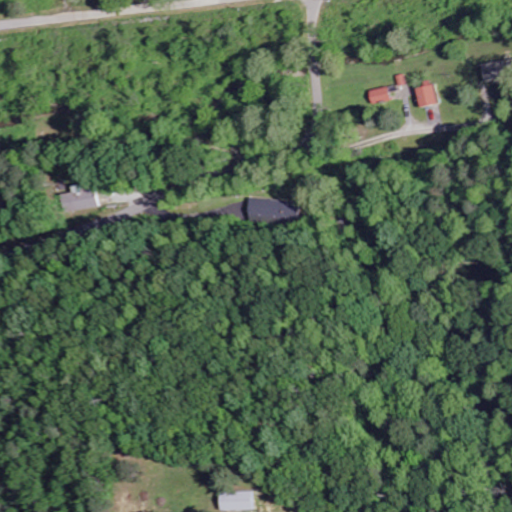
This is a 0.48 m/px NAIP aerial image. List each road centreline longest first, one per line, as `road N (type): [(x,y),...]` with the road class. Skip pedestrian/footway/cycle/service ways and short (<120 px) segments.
road 1 (residential): [(322,119),(317,136),(290,154),(0,264)]
road 2 (residential): [(229,0),(0,26)]
